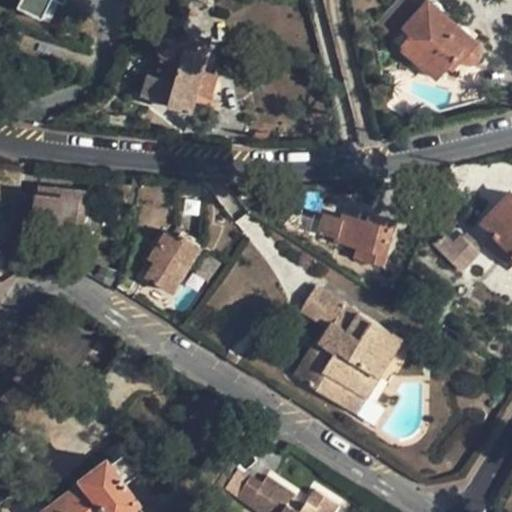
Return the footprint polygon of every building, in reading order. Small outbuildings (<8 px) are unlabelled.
[(455,57),(460,61),(462,62),(468,64),(474,64),(479,61),(482,56),(483,52),(482,45),(479,42),(430,0),(424,0),(402,25),(410,32),(399,46),(436,78),(448,65),(455,57)] [(390,39),(399,46),(410,32),(402,25),(390,39)] [(208,43),(187,37),(185,44),(170,40),(166,40),(162,41),(159,45),(158,48),(158,51),(161,54),(160,58),(165,59),(160,75),(147,72),(141,93),(189,108),(194,90),(210,94),(217,72),(201,68),(208,43)] [(453,70),(460,61),(455,57),(448,65),(453,70)] [(129,200),(131,184),(106,181),(105,198),(129,200)] [(39,184),(38,193),(77,198),(74,219),(85,220),(88,189),(39,184)] [(38,193),(21,191),(19,222),(33,224),(38,193)] [(73,229),(74,219),(77,198),(38,193),(33,224),(73,229)] [(511,195),(487,221),(500,233),(489,245),(508,264),(511,260),(511,195)] [(362,209),(359,217),(370,220),(372,212),(362,209)] [(398,219),(372,212),(370,220),(359,217),(346,214),(344,219),(326,213),(321,230),(339,236),(337,240),(359,246),(357,256),(384,265),(398,219)] [(460,229),(438,246),(457,272),(480,254),(460,229)] [(149,257),(155,261),(146,274),(172,291),(201,244),(180,231),(178,236),(167,230),(149,257)] [(315,355),(310,352),(296,374),(335,399),(345,384),(359,393),(366,397),(402,338),(320,287),(305,310),(328,324),(319,337),(323,342),(315,355)] [(319,337),(310,352),(315,355),(323,342),(319,337)] [(349,408),(359,393),(345,384),(335,399),(349,408)] [(138,471),(123,451),(109,461),(102,453),(79,470),(84,477),(46,506),(49,511),(104,511),(108,509),(110,511),(142,511),(146,509),(124,481),(138,471)] [(313,488),(305,503),(300,511),(283,501),(288,492),(265,477),(248,504),(260,511),(327,511),(334,501),(313,488)] [(305,503),(288,492),(283,501),(300,511),(305,503)]
